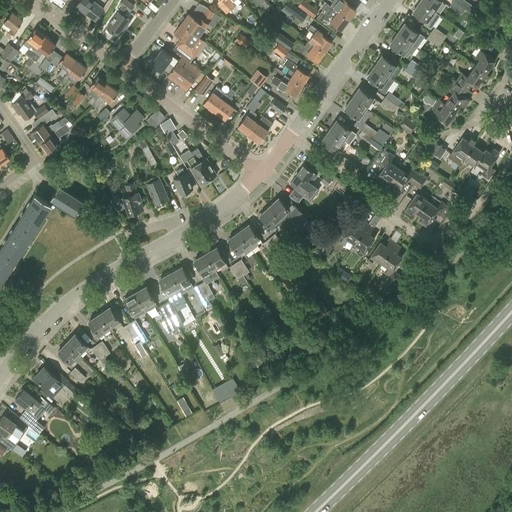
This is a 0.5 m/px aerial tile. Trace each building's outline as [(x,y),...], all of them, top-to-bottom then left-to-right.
[(78,8),(84,12),(94,0),(78,0),(76,4),(80,6),(78,8)] [(94,0),(84,12),(90,17),(91,15),(95,18),(103,6),(102,5),(105,0),(94,0)] [(122,6),(107,27),(117,35),(124,25),(125,27),(130,20),(123,15),(127,9),(130,11),(134,6),(126,0),(123,0),(120,4),(122,6)] [(231,0),(219,0),(216,3),(226,13),(235,5),(231,0)] [(264,0),(255,0),(265,11),(270,6),(264,0)] [(301,22),(307,14),(288,0),(281,10),(289,16),(291,14),(301,22)] [(304,0),(302,0),(298,6),(313,18),(318,10),(304,0)] [(335,0),(337,1),(333,7),(338,11),(349,19),(356,9),(345,1),(346,0),(345,0),(335,0)] [(441,0),(440,0),(420,0),(420,1),(433,11),(441,0)] [(474,7),(464,0),(453,0),(453,1),(465,9),(464,9),(470,13),(474,7)] [(426,21),(433,11),(420,1),(413,11),(426,21)] [(449,6),(461,14),(464,9),(465,9),(453,1),(449,6)] [(349,19),(338,11),(333,7),(327,3),(316,17),(332,29),(336,25),(341,29),(349,19)] [(201,16),(202,17),(200,20),(189,12),(181,23),(193,32),(193,31),(198,35),(216,12),(208,6),(201,16)] [(15,29),(23,19),(12,11),(4,21),(12,27),(6,36),(10,39),(17,31),(15,29)] [(181,38),(173,49),(181,56),(188,61),(204,40),(198,36),(193,32),(181,23),(174,32),(181,38)] [(404,23),(397,34),(415,47),(416,47),(423,37),(404,23)] [(311,24),(308,29),(313,33),(308,39),(325,52),(332,42),(321,34),(322,32),(311,24)] [(434,27),(430,33),(442,41),(446,35),(434,27)] [(25,54),(29,57),(45,36),(35,28),(27,39),(24,44),(28,47),(28,48),(29,49),(25,54)] [(289,50),(294,43),(276,30),(271,37),(289,50)] [(439,47),(442,41),(430,33),(426,38),(439,47)] [(477,33),(475,35),(473,38),(483,45),(491,51),(494,46),(486,40),(477,33)] [(410,54),(415,47),(397,34),(390,44),(403,53),(402,54),(406,56),(409,52),(410,54)] [(241,35),(236,42),(245,48),(250,40),(241,35)] [(48,55),(46,57),(39,66),(44,70),(57,52),(52,49),(56,44),(45,36),(29,57),(36,62),(43,51),(48,55)] [(325,52),(308,39),(304,45),(299,42),(295,46),(306,54),(307,53),(318,61),(325,52)] [(5,57),(13,47),(8,43),(4,49),(0,46),(0,53),(1,54),(5,57)] [(279,43),(273,50),(283,58),(288,50),(279,43)] [(232,54),(238,58),(243,49),(237,45),(232,54)] [(19,51),(13,47),(5,57),(11,61),(19,51)] [(163,69),(168,73),(173,66),(168,62),(172,57),(162,49),(151,63),(162,71),(163,69)] [(480,58),(475,65),(486,73),(495,60),(480,49),(476,55),(480,58)] [(66,52),(63,56),(57,52),(44,70),(45,69),(51,62),(56,67),(59,63),(63,66),(56,76),(61,80),(77,60),(66,52)] [(396,65),(382,55),(374,66),(393,79),(388,75),(396,65)] [(181,56),(173,66),(168,73),(167,75),(186,89),(200,70),(181,56)] [(283,64),(289,67),(285,74),(302,85),(309,74),(298,67),(298,66),(287,59),(283,64)] [(411,59),(407,65),(419,73),(423,67),(411,59)] [(75,83),(87,67),(77,60),(61,80),(65,83),(69,79),(75,83)] [(415,78),(419,73),(407,65),(404,70),(415,78)] [(490,76),(486,73),(475,65),(468,76),(462,72),(456,81),(464,87),(468,81),(476,87),(481,80),(485,83),(490,76)] [(379,88),(384,92),(393,79),(374,66),(367,76),(381,86),(379,88)] [(257,69),(250,79),(260,87),(267,77),(257,69)] [(204,103),(214,110),(223,99),(217,95),(221,89),(220,88),(226,79),(219,74),(212,84),(216,87),(212,91),(204,103)] [(302,85),(285,74),(281,80),(275,76),(272,81),(283,89),(284,88),(295,95),(302,85)] [(92,95),(88,101),(91,104),(91,103),(92,104),(97,98),(100,94),(108,83),(97,75),(89,86),(94,89),(90,94),(92,95)] [(206,75),(196,89),(202,94),(213,80),(206,75)] [(40,77),(36,81),(51,92),(54,88),(40,77)] [(260,87),(250,79),(253,82),(246,92),(251,95),(258,86),(260,87)] [(453,92),(445,103),(455,110),(460,104),(464,107),(469,100),(460,93),(464,88),(467,90),(467,89),(464,87),(456,81),(449,90),(453,92)] [(110,101),(118,91),(108,83),(100,94),(97,98),(92,104),(96,107),(100,101),(102,102),(105,98),(110,101)] [(66,95),(71,99),(79,88),(73,84),(66,95)] [(373,97),(359,87),(351,98),(365,108),(373,97)] [(17,108),(25,119),(34,112),(38,117),(49,109),(45,104),(37,109),(29,98),(34,95),(30,90),(29,91),(26,88),(20,92),(19,91),(10,98),(13,102),(12,104),(16,110),(17,108)] [(80,89),(79,88),(71,99),(71,100),(77,105),(84,94),(79,91),(80,89)] [(231,88),(223,99),(214,110),(225,118),(233,107),(229,103),(233,98),(231,97),(235,92),(231,88)] [(389,92),(385,98),(396,105),(396,106),(400,108),(404,103),(400,100),(389,92)] [(238,126),(248,133),(257,122),(252,118),(256,113),(253,111),(259,102),(252,97),(246,106),(250,109),(238,126)] [(281,113),(286,106),(276,98),(270,105),(281,113)] [(358,118),(365,108),(351,98),(344,108),(358,118)] [(393,111),(396,106),(396,105),(385,98),(381,103),(393,111)] [(446,124),(455,110),(445,103),(440,110),(436,107),(431,113),(446,124)] [(36,128),(31,131),(39,141),(61,125),(58,121),(52,124),(51,123),(46,128),(42,124),(56,114),(52,108),(32,123),(36,128)] [(98,115),(102,119),(110,112),(106,108),(98,115)] [(136,122),(142,117),(136,110),(130,116),(123,108),(111,119),(121,130),(126,125),(133,131),(139,125),(136,122)] [(409,110),(398,124),(410,134),(417,125),(407,117),(411,111),(409,110)] [(146,119),(153,127),(158,123),(151,115),(146,119)] [(262,115),(257,122),(248,133),(259,141),(273,123),(262,115)] [(171,139),(178,137),(172,119),(165,121),(171,139)] [(356,134),(336,120),(329,131),(342,140),(343,140),(348,144),(356,134)] [(59,144),(58,145),(55,141),(70,129),(66,123),(61,126),(61,125),(39,141),(47,152),(51,149),(55,154),(63,148),(59,144)] [(377,131),(366,124),(362,130),(374,138),(374,139),(383,145),(389,135),(379,128),(377,131)] [(7,139),(12,136),(7,129),(7,128),(2,132),(7,139)] [(182,130),(178,134),(183,139),(187,135),(182,130)] [(358,135),(371,144),(374,139),(374,138),(362,130),(358,135)] [(335,150),(342,140),(329,131),(322,141),(335,150)] [(458,164),(459,165),(464,158),(473,144),(476,140),(471,136),(468,140),(462,136),(453,150),(450,154),(453,157),(454,160),(459,163),(458,164)] [(169,155),(175,151),(169,142),(168,142),(167,139),(162,142),(169,155)] [(429,151),(434,155),(442,144),(436,140),(429,151)] [(149,144),(144,146),(150,164),(155,162),(149,144)] [(440,158),(447,147),(442,144),(434,155),(428,165),(434,170),(438,165),(437,160),(439,157),(440,158)] [(473,144),(464,158),(474,165),(486,149),(483,151),(473,144)] [(0,164),(10,158),(2,147),(0,148),(0,164)] [(490,152),(486,149),(474,165),(475,165),(476,162),(486,169),(482,175),(488,179),(495,169),(490,166),(499,152),(493,148),(490,152)] [(201,184),(208,179),(189,149),(181,154),(185,161),(188,160),(191,166),(190,166),(201,184)] [(189,149),(208,179),(216,175),(205,157),(204,158),(200,152),(194,155),(189,149)] [(385,178),(390,181),(399,168),(390,161),(394,156),(388,151),(381,161),(386,164),(376,178),(382,182),(385,178)] [(354,165),(343,157),(339,162),(351,170),(354,165)] [(104,172),(112,166),(108,161),(100,167),(104,172)] [(297,187),(296,189),(308,198),(311,201),(320,189),(312,183),(318,175),(303,164),(290,182),(297,187)] [(180,193),(192,188),(186,173),(185,174),(182,168),(176,170),(179,176),(174,178),(180,193)] [(407,179),(413,184),(420,174),(412,168),(408,174),(399,168),(390,181),(394,185),(391,189),(398,193),(407,179)] [(426,178),(420,174),(413,184),(420,188),(426,178)] [(155,203),(168,198),(158,175),(145,180),(147,183),(155,203)] [(327,185),(332,179),(326,175),(321,180),(327,185)] [(440,182),(444,185),(448,179),(444,176),(440,182)] [(458,187),(448,179),(444,185),(454,192),(458,187)] [(60,182),(50,199),(76,215),(81,206),(85,209),(90,201),(60,182)] [(124,197),(129,213),(143,208),(140,199),(142,198),(139,191),(138,192),(134,182),(126,185),(130,194),(124,197)] [(411,214),(413,210),(418,213),(428,200),(417,192),(404,210),(411,214)] [(0,284),(51,203),(35,193),(0,248),(0,284)] [(278,197),(269,206),(280,219),(287,226),(293,221),(297,225),(301,221),(305,225),(311,220),(300,209),(299,210),(290,200),(285,205),(278,197)] [(441,201),(437,207),(428,200),(418,213),(422,217),(420,221),(426,225),(435,212),(445,218),(451,208),(441,201)] [(104,205),(108,219),(109,219),(115,217),(111,206),(109,203),(105,204),(104,205)] [(275,223),(280,219),(269,206),(260,215),(273,229),(277,225),(275,223)] [(373,227),(365,221),(361,227),(364,229),(354,244),(360,248),(357,253),(361,256),(374,238),(369,234),(373,227)] [(343,244),(347,239),(354,244),(364,229),(361,227),(360,228),(352,222),(342,237),(339,234),(335,242),(339,245),(341,245),(343,244)] [(249,224),(240,230),(253,249),(261,242),(260,240),(260,239),(249,224)] [(245,254),(253,249),(240,230),(228,239),(241,257),(245,254)] [(275,233),(269,238),(279,248),(284,244),(275,233)] [(284,253),(279,248),(269,238),(264,242),(273,253),(274,253),(279,258),(284,253)] [(382,262),(392,247),(395,249),(399,245),(390,239),(386,245),(380,241),(367,260),(371,263),(375,258),(382,262)] [(324,252),(330,256),(337,246),(331,242),(324,252)] [(219,252),(216,247),(205,253),(214,268),(220,264),(221,266),(222,266),(223,268),(227,266),(225,264),(226,263),(219,252)] [(395,249),(392,247),(382,262),(388,267),(384,272),(391,277),(382,289),(387,293),(396,280),(393,278),(397,273),(395,271),(398,266),(396,264),(402,256),(394,251),(395,249)] [(208,272),(214,268),(205,253),(194,260),(204,276),(209,273),(208,272)] [(241,259),(235,263),(243,275),(249,271),(241,259)] [(237,279),(243,275),(235,263),(229,267),(237,279)] [(193,286),(182,266),(170,272),(178,287),(185,284),(188,289),(193,286)] [(173,290),(178,287),(170,272),(159,278),(169,295),(174,292),(173,290)] [(346,272),(342,278),(347,282),(351,276),(346,272)] [(206,280),(199,284),(207,297),(213,293),(206,280)] [(208,300),(207,297),(199,284),(193,287),(203,303),(208,300)] [(141,289),(135,292),(143,307),(149,303),(150,305),(155,303),(146,286),(141,289)] [(370,297),(375,301),(379,295),(374,291),(370,297)] [(135,292),(124,298),(134,317),(145,311),(143,307),(135,292)] [(164,303),(171,316),(177,312),(170,300),(164,303)] [(322,302),(317,305),(322,311),(326,307),(322,302)] [(165,319),(171,316),(164,303),(158,306),(165,319)] [(115,326),(121,322),(110,306),(99,313),(109,328),(114,324),(115,326)] [(109,328),(99,313),(89,321),(99,337),(104,333),(103,331),(109,328)] [(136,319),(129,323),(135,333),(141,329),(136,319)] [(135,333),(129,323),(123,327),(129,336),(135,333)] [(85,351),(89,347),(75,333),(66,342),(78,354),(83,349),(85,351)] [(102,340),(96,345),(105,356),(110,352),(102,340)] [(78,354),(66,342),(58,351),(72,364),(76,360),(74,358),(77,355),(78,354)] [(224,360),(228,357),(219,343),(213,346),(221,358),(222,358),(224,360)] [(100,360),(105,356),(96,345),(90,349),(100,360)] [(264,356),(255,361),(258,367),(268,362),(264,356)] [(58,371),(54,375),(44,366),(34,376),(44,385),(42,387),(50,394),(61,382),(62,384),(66,379),(67,379),(58,371)] [(75,367),(70,372),(80,382),(86,377),(75,367)] [(63,384),(61,386),(72,396),(78,390),(66,379),(62,384),(63,384)] [(220,397),(229,393),(225,385),(216,389),(220,397)] [(24,388),(15,398),(35,415),(43,404),(50,410),(54,406),(43,396),(39,401),(24,388)] [(183,397),(177,400),(180,405),(186,401),(183,397)] [(37,420),(39,418),(29,410),(22,419),(33,429),(39,422),(37,420)] [(14,418),(12,420),(3,414),(0,419),(0,430),(8,436),(14,428),(20,432),(25,425),(14,418)] [(97,444),(84,458),(96,468),(109,453),(97,444)] [(80,473),(76,470),(69,480),(77,485),(81,479),(78,477),(80,473)]
